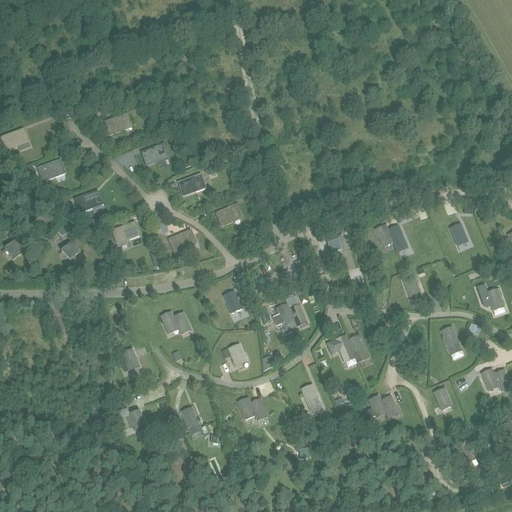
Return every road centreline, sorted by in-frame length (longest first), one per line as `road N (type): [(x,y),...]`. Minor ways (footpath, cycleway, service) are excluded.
road 1 (unclassified): [(0,294),(165,288),(236,265)]
road 2 (track): [(511,206),(427,197),(311,226)]
